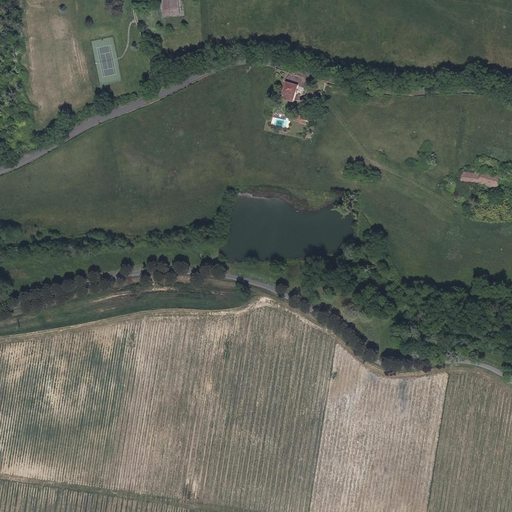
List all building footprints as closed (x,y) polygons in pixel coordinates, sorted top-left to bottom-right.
[(164,0),(166,6),(167,12),(180,9),(179,3),(178,0),(164,0)] [(288,83),(287,98),(301,100),(303,85),(288,83)] [(295,120),(306,124),(309,118),(298,114),(295,120)] [(464,172),(463,183),(499,187),(499,179),(482,177),(483,175),(464,172)] [(356,203),(355,211),(363,212),(365,204),(356,203)]
